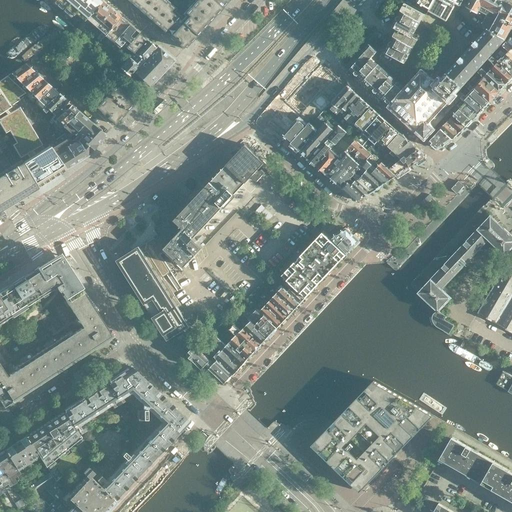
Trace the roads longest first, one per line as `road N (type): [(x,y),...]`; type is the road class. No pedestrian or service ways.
road 1 (residential): [(380,233),(216,410)]
road 2 (primary): [(206,95),(54,215)]
road 3 (unknown): [(20,325),(7,381),(86,334),(69,295)]
road 4 (residential): [(317,46),(446,166)]
road 5 (residential): [(246,120),(335,204),(380,233)]
road 6 (residential): [(0,432),(130,347)]
road 7 (residential): [(216,410),(115,511)]
road 8 (tertiary): [(55,230),(130,347)]
road 9 (trunk): [(305,0),(206,95)]
road 10 (secondary): [(121,140),(21,227)]
road 11 (primary): [(159,171),(258,84)]
